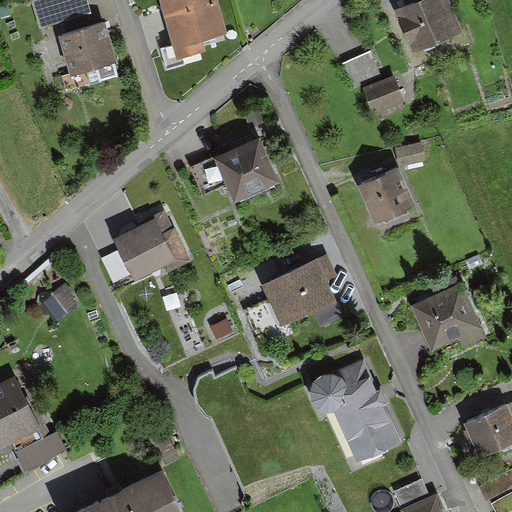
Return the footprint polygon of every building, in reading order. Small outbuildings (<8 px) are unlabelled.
[(31,0),(40,26),(91,11),(88,0),(31,0)] [(219,0),(161,0),(174,41),(161,45),(167,67),(185,62),(206,44),(204,35),(228,28),(219,0)] [(452,0),(404,0),(395,4),(414,47),(421,43),(428,46),(435,42),(436,37),(463,26),(452,0)] [(115,57),(118,57),(106,16),(60,30),(72,69),(87,64),(92,80),(119,72),(115,57)] [(355,85),(382,73),(370,48),(344,61),(355,85)] [(92,80),(87,64),(72,69),(61,72),(66,88),(92,80)] [(403,99),(405,98),(395,73),(364,85),(374,110),(376,109),(379,116),(405,106),(403,99)] [(274,178),(280,175),(260,129),(215,149),(216,152),(191,163),(204,192),(229,181),(235,195),(238,194),(240,198),(276,182),(274,178)] [(423,140),(397,145),(401,163),(427,158),(423,140)] [(399,162),(358,180),(374,218),(416,200),(399,162)] [(145,218),(115,232),(121,246),(101,256),(113,282),(134,272),(136,276),(165,262),(189,251),(176,224),(174,225),(164,206),(144,215),(145,218)] [(317,252),(262,277),(270,295),(281,321),(288,318),(313,307),(335,297),(337,296),(329,277),(338,273),(328,250),(318,255),(317,252)] [(192,257),(189,251),(165,262),(168,268),(192,257)] [(488,334),(461,278),(411,301),(432,346),(441,342),(445,350),(462,342),(463,345),(488,334)] [(66,281),(53,291),(67,310),(69,312),(79,305),(66,281)] [(67,310),(53,291),(42,291),(38,294),(37,305),(52,322),(67,310)] [(281,321),(270,295),(244,307),(261,347),(294,333),(288,318),(281,321)] [(343,314),(335,297),(313,307),(321,324),(343,314)] [(233,329),(227,316),(210,324),(217,337),(233,329)] [(377,384),(364,356),(336,369),(332,368),(323,369),(315,376),(311,385),(312,395),(318,404),(328,407),(333,407),(357,459),(402,438),(385,401),(388,399),(381,383),(377,384)] [(288,472),(236,364),(216,373),(213,367),(198,373),(194,386),(196,400),(206,412),(211,414),(247,491),(288,472)] [(15,371),(0,378),(0,445),(11,440),(14,448),(17,447),(50,430),(38,406),(34,408),(15,371)] [(508,398),(464,418),(479,452),(501,443),(504,449),(511,445),(511,407),(509,400),(508,398)] [(50,430),(17,447),(26,467),(66,448),(57,427),(50,430)] [(188,511),(165,461),(63,508),(64,511),(188,511)] [(511,467),(480,484),(487,499),(511,486),(511,467)] [(423,476),(394,489),(402,507),(431,494),(423,476)] [(404,511),(446,511),(437,491),(431,494),(402,507),(404,511)] [(511,491),(492,502),(497,511),(506,511),(511,509),(511,491)]
